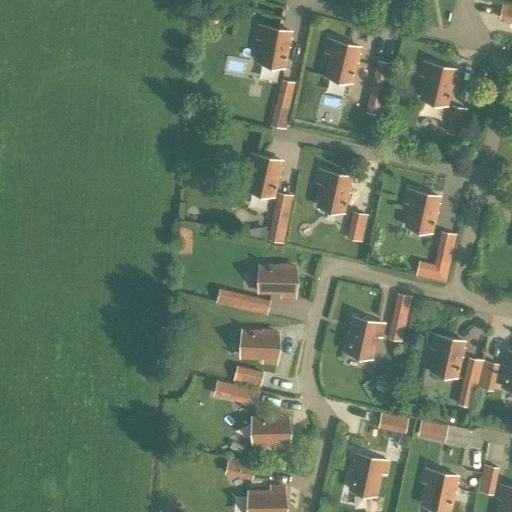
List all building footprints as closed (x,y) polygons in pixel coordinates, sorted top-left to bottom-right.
[(511,21),(511,5),(503,3),(499,18),(511,21)] [(283,67),(289,31),(260,26),(257,39),(262,40),(258,62),(283,67)] [(350,82),(358,47),(329,40),(326,53),(331,54),(326,76),(350,82)] [(381,115),(393,63),(378,60),(365,111),(381,115)] [(448,106),(457,68),(422,60),(419,75),(424,76),(419,99),(448,106)] [(285,129),(297,82),(281,79),(270,125),(285,129)] [(460,135),(466,108),(452,105),(445,132),(460,135)] [(272,196),(280,160),(251,154),(248,167),(253,168),(248,190),(272,196)] [(342,211),(350,176),(321,170),(318,183),(323,184),(318,206),(342,211)] [(431,231),(439,195),(410,189),(407,202),(412,203),(407,226),(431,231)] [(283,243),(293,195),(278,192),(268,239),(283,243)] [(362,241),(368,214),(352,211),(346,238),(362,241)] [(263,239),(266,225),(243,228),(242,235),(263,239)] [(451,261),(457,234),(441,231),(435,257),(451,261)] [(294,297),(295,267),(259,266),(259,291),(281,291),(281,296),(294,297)] [(267,315),(271,299),(232,290),(228,306),(267,315)] [(403,341),(413,296),(397,292),(387,338),(403,341)] [(381,336),(384,323),(355,316),(347,352),(371,357),(376,335),(381,336)] [(276,362),(278,333),(242,331),(241,355),(263,357),(263,362),(276,362)] [(457,375),(464,340),(435,334),(432,347),(437,348),(432,370),(457,375)] [(472,407),(483,360),(467,356),(457,404),(472,407)] [(493,390),(499,363),(484,360),(478,387),(493,390)] [(260,386),(263,371),(237,365),(233,380),(260,386)] [(259,390),(232,383),(228,398),(256,405),(259,390)] [(405,433),(408,420),(381,414),(378,427),(405,433)] [(289,446),(288,417),(252,418),(253,442),(276,442),(276,447),(289,446)] [(445,441),(448,427),(420,421),(417,435),(445,441)] [(358,451),(391,458),(395,439),(363,432),(358,451)] [(385,473),(388,460),(359,453),(351,489),(375,494),(380,472),(385,473)] [(251,480),(255,464),(228,458),(224,474),(251,480)] [(493,494),(499,466),(483,463),(477,490),(493,494)] [(450,510),(457,474),(428,468),(425,481),(430,482),(426,504),(450,510)] [(511,511),(511,485),(503,484),(500,497),(505,498),(502,511),(511,511)] [(248,511),(284,511),(285,486),(271,486),(271,491),(249,491),(248,511)]
